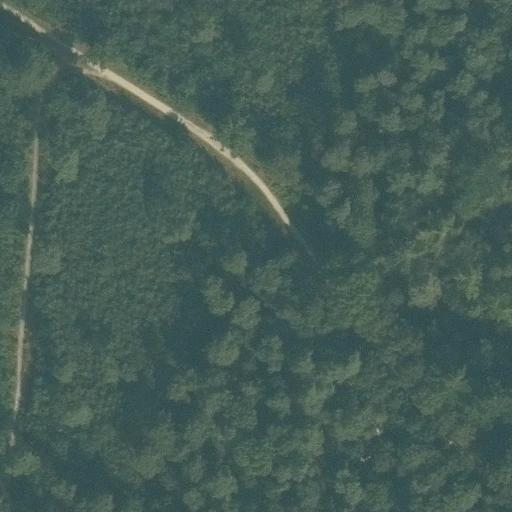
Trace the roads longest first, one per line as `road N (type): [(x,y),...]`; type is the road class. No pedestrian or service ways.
road 1 (track): [(336,298),(241,167),(100,72)]
road 2 (track): [(511,495),(456,450),(336,298)]
